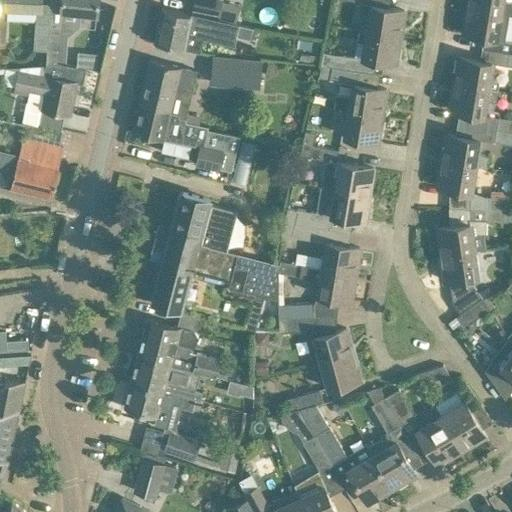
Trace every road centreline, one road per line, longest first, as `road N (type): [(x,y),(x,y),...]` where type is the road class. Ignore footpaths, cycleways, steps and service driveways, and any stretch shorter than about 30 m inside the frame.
road 1 (residential): [(71,511),(50,368),(138,0)]
road 2 (residential): [(401,250),(440,0)]
road 3 (residential): [(454,347),(387,367),(375,327),(384,255),(401,250)]
